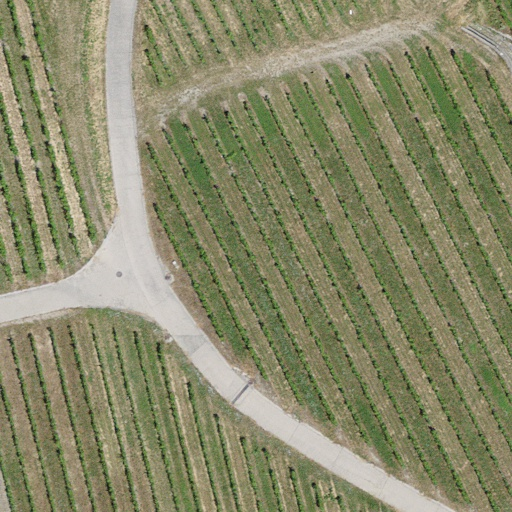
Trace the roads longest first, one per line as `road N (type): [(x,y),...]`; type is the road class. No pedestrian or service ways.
road 1 (track): [(446,511),(228,378),(157,277),(123,157),(125,0)]
road 2 (track): [(0,309),(157,277)]
